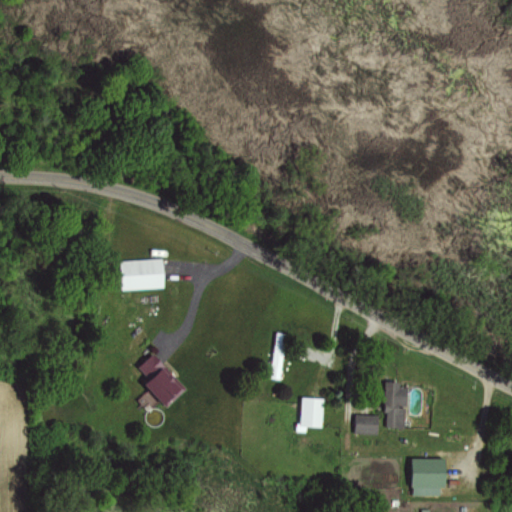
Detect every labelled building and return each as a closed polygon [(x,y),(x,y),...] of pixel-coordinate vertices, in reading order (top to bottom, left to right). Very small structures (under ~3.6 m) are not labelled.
[(166,289),(166,259),(122,259),(122,289),(166,289)] [(287,334),(277,333),(273,378),(282,379),(287,334)] [(188,388),(155,355),(140,369),(152,381),(147,385),(169,407),(188,388)] [(387,382),(387,429),(407,429),(407,382),(387,382)] [(325,428),(325,398),(303,398),(303,428),(325,428)] [(380,415),(357,415),(357,434),(380,434),(380,415)] [(448,458),(413,458),(413,487),(448,487),(448,458)]
